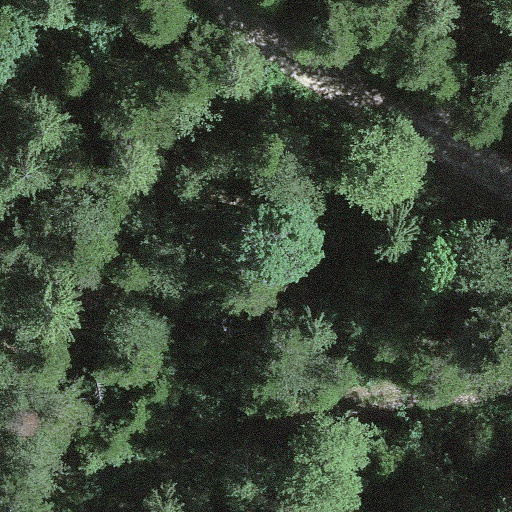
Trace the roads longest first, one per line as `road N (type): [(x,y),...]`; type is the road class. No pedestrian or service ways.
road 1 (track): [(102,511),(143,477),(232,428),(327,401),(511,387)]
road 2 (unclassified): [(511,198),(305,60),(241,0)]
